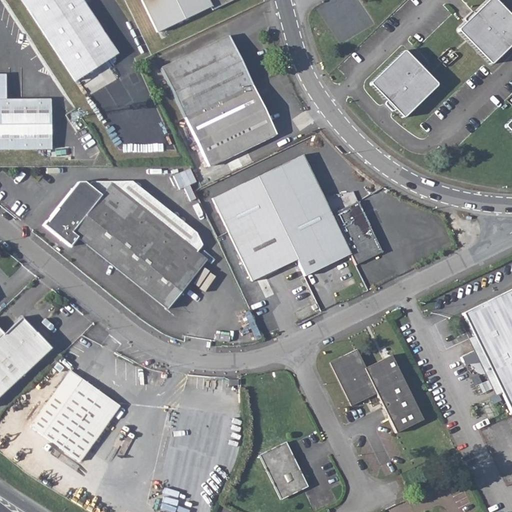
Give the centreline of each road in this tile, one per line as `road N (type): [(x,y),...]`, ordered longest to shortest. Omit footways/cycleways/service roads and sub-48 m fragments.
road 1 (residential): [(0,221),(135,336),(174,356),(233,362),(295,346)]
road 2 (residential): [(284,0),(297,47),(331,111),(382,165),(417,188),(511,205)]
road 3 (residential): [(295,346),(511,235)]
road 4 (residential): [(295,346),(364,498)]
